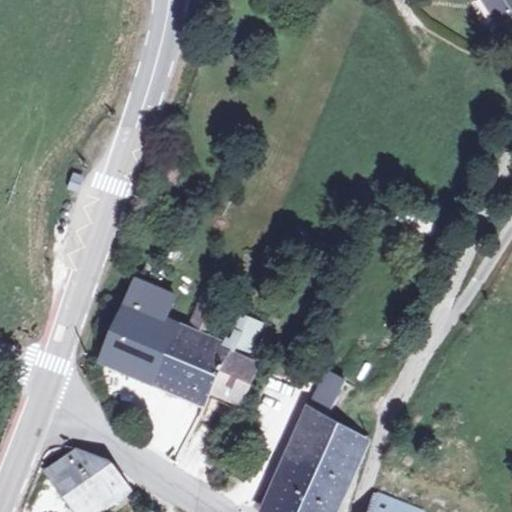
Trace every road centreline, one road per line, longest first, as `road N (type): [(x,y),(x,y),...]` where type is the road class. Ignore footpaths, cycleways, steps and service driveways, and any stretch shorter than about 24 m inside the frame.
road 1 (secondary): [(170,0),(157,62),(50,385)]
road 2 (residential): [(354,511),(441,323)]
road 3 (tertiary): [(50,385),(211,511)]
road 4 (residential): [(441,323),(511,152)]
road 5 (secondary): [(50,385),(0,508)]
road 6 (residential): [(441,323),(511,226)]
